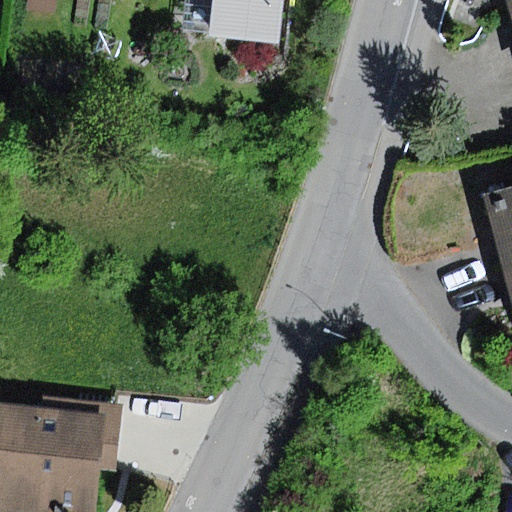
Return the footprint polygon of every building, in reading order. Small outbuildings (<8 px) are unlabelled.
[(56,0),(28,0),(27,11),(55,14),(56,0)] [(213,0),(185,0),(181,30),(210,33),(213,0)] [(283,0),(213,0),(210,33),(279,42),(283,0)] [(511,188),(485,197),(511,287),(511,188)] [(39,414),(0,410),(0,511),(96,511),(100,469),(118,471),(124,404),(41,396),(39,414)]
